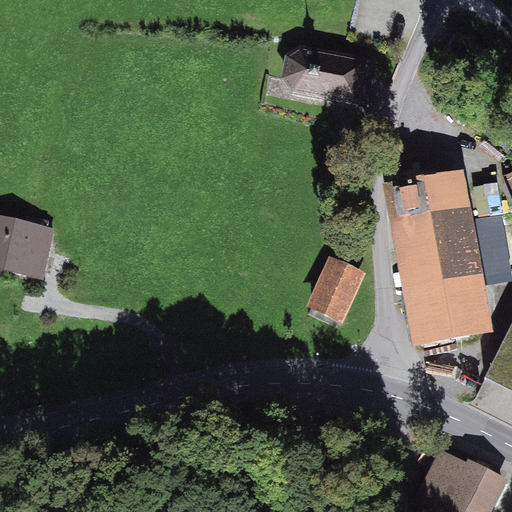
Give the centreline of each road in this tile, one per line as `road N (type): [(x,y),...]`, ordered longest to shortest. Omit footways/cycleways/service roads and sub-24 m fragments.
road 1 (residential): [(373,391),(385,329),(382,147),(438,0)]
road 2 (tertiary): [(0,438),(262,382),(373,391)]
road 3 (unknown): [(197,393),(145,333),(73,312),(34,288)]
road 4 (tertiary): [(373,391),(511,446)]
road 5 (track): [(331,385),(333,421),(357,447),(380,511)]
